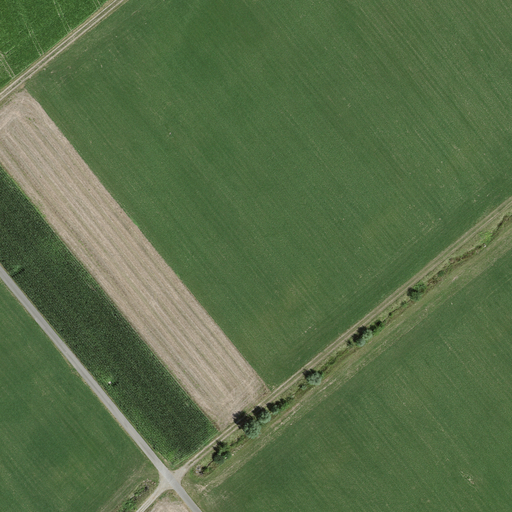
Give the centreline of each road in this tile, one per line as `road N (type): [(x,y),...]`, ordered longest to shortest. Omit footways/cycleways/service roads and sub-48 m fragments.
road 1 (track): [(511,192),(139,511)]
road 2 (track): [(0,98),(120,0)]
